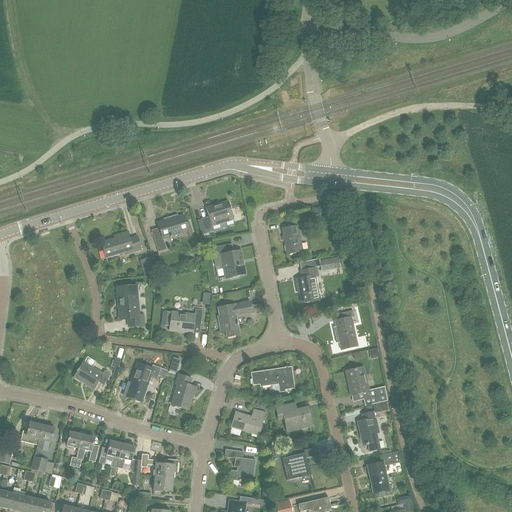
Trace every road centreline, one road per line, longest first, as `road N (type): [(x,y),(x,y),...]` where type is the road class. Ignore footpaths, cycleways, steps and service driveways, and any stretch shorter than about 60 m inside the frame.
road 1 (residential): [(64,213),(94,282),(102,336),(235,359)]
road 2 (residential): [(204,449),(0,393)]
road 3 (unclassified): [(308,27),(429,38),(511,1)]
road 4 (residential): [(354,511),(316,355),(280,342)]
road 5 (secondary): [(480,238),(474,210),(449,186),(325,169)]
road 6 (secondary): [(324,183),(444,199),(480,238)]
road 7 (secondary): [(64,213),(229,165)]
road 8 (track): [(511,107),(424,106),(353,130)]
road 9 (track): [(12,0),(25,69),(41,109),(68,140)]
road 10 (secondary): [(480,238),(511,361)]
